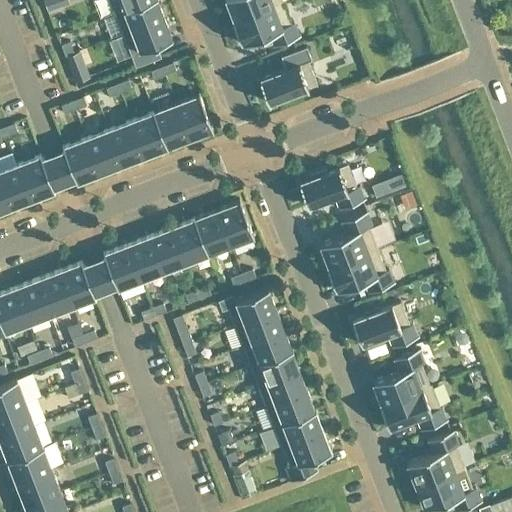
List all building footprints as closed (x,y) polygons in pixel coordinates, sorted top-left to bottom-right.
[(109,0),(114,12),(144,0),(109,0)] [(144,0),(114,12),(123,32),(163,16),(157,0),(144,0)] [(226,0),(233,18),(279,0),(226,0)] [(290,22),(281,0),(279,0),(233,18),(232,19),(240,41),(242,41),(242,42),(269,32),(273,44),(272,44),(272,45),(300,34),(300,33),(298,34),(294,21),(290,22)] [(163,16),(123,32),(136,65),(160,55),(156,43),(172,37),(163,16)] [(60,43),(65,54),(73,51),(69,40),(60,43)] [(259,77),(268,101),(280,97),(281,99),(296,93),(295,91),(317,83),(308,59),(311,58),(306,45),(280,55),(285,67),(259,77)] [(161,64),(164,73),(176,69),(172,60),(161,64)] [(150,69),(153,77),(164,73),(161,64),(150,69)] [(85,65),(72,70),(76,81),(89,76),(85,65)] [(116,82),(120,90),(131,86),(128,77),(116,82)] [(105,86),(109,95),(120,90),(116,82),(105,86)] [(198,92),(175,101),(189,136),(211,128),(212,129),(213,129),(198,90),(197,91),(198,92)] [(72,99),(75,107),(86,103),(83,94),(72,99)] [(72,99),(61,103),(64,111),(75,107),(72,99)] [(153,108),(152,108),(167,146),(168,146),(167,145),(189,136),(175,101),(153,109),(153,108)] [(152,110),(131,118),(144,154),(166,145),(166,146),(167,146),(152,108),(151,108),(152,110)] [(131,118),(108,127),(122,162),(144,154),(131,118)] [(2,125),(6,134),(16,129),(13,121),(2,125)] [(108,127),(86,135),(99,171),(122,162),(108,127)] [(63,143),(61,143),(76,181),(77,181),(77,180),(99,171),(86,135),(63,144),(63,143)] [(334,150),(311,158),(316,170),(338,161),(334,150)] [(39,153),(17,161),(31,197),(53,189),(53,190),(54,189),(40,151),(38,152),(39,153)] [(0,168),(0,185),(8,206),(30,197),(17,162),(0,168)] [(299,180),(308,205),(334,194),(339,206),(337,206),(338,207),(366,197),(365,196),(364,196),(359,183),(356,184),(347,162),(326,170),(325,168),(310,173),(311,176),(299,180)] [(403,173),(392,177),(396,187),(407,183),(403,173)] [(239,199),(216,207),(230,243),(252,234),(253,236),(254,235),(239,197),(238,197),(239,199)] [(194,215),(193,215),(207,252),(230,243),(216,207),(194,216),(194,215)] [(345,232),(319,242),(328,264),(328,265),(377,246),(368,225),(371,223),(366,210),(368,210),(367,209),(340,220),(340,221),(341,220),(345,232)] [(193,216),(171,225),(185,260),(207,252),(193,215),(193,216)] [(171,225),(149,233),(162,269),(185,260),(171,225)] [(127,242),(140,277),(162,269),(149,233),(127,242)] [(103,249),(103,250),(117,287),(118,287),(118,286),(140,277),(127,242),(104,250),(103,249)] [(385,268),(377,246),(328,265),(328,264),(326,265),(335,288),(336,287),(337,288),(363,278),(368,290),(367,290),(367,291),(395,280),(394,280),(393,280),(388,267),(385,268)] [(58,268),(71,304),(94,295),(94,296),(95,296),(80,258),(80,260),(58,268)] [(241,271),(244,279),(255,275),(252,266),(241,271)] [(58,268),(35,277),(49,312),(71,304),(58,268)] [(230,275),(233,284),(244,279),(241,271),(230,275)] [(35,277),(13,285),(27,321),(49,312),(35,277)] [(196,288),(199,297),(210,292),(207,284),(196,288)] [(0,319),(4,331),(5,331),(5,329),(27,321),(13,285),(0,290),(0,319)] [(234,323),(275,307),(267,287),(235,299),(233,293),(218,299),(221,309),(228,306),(234,323)] [(184,292),(188,301),(199,297),(196,288),(184,292)] [(352,319),(361,343),(387,333),(391,344),(390,344),(391,345),(419,335),(418,334),(417,334),(412,321),(409,323),(400,300),(379,308),(378,306),(363,312),(364,314),(352,319)] [(151,305),(154,314),(166,309),(162,301),(151,305)] [(140,310),(143,318),(154,314),(151,305),(140,310)] [(242,344),(283,328),(275,307),(234,323),(242,344)] [(182,343),(191,339),(181,313),(172,316),(182,343)] [(82,332),(85,340),(97,336),(93,328),(82,332)] [(242,344),(250,364),(292,347),(291,348),(283,328),(242,344)] [(71,336),(74,345),(85,340),(82,332),(71,336)] [(191,339),(182,343),(187,354),(195,351),(191,339)] [(37,349),(41,358),(52,353),(48,345),(37,349)] [(399,369),(372,379),(380,402),(381,402),(429,384),(429,383),(421,362),(424,360),(419,348),(420,347),(420,346),(393,357),(393,358),(394,357),(399,369)] [(257,384),(298,368),(291,348),(292,348),(292,347),(250,364),(257,384)] [(26,353),(29,362),(41,358),(37,349),(26,353)] [(70,370),(74,381),(83,378),(78,367),(70,370)] [(298,368),(257,384),(265,404),(306,388),(298,368)] [(198,384),(207,380),(203,369),(194,373),(198,384)] [(16,377),(0,382),(0,409),(25,400),(16,377)] [(74,381),(78,392),(87,389),(83,378),(74,381)] [(198,384),(202,395),(211,392),(207,380),(198,384)] [(379,402),(388,426),(416,415),(421,427),(419,427),(420,428),(448,417),(447,417),(446,417),(441,404),(440,405),(431,382),(429,383),(429,384),(381,402),(380,402),(379,402)] [(306,388),(265,404),(273,424),(315,408),(314,408),(306,388)] [(25,400),(0,409),(0,435),(34,422),(25,400)] [(315,408),(273,424),(281,445),(322,429),(314,409),(315,408)] [(218,409),(209,412),(213,424),(222,420),(218,409)] [(87,415),(91,426),(100,423),(96,411),(87,415)] [(163,431),(192,427),(190,411),(161,414),(163,431)] [(34,422),(0,435),(0,440),(7,459),(44,444),(43,444),(42,444),(34,422)] [(91,426),(96,437),(104,434),(100,423),(91,426)] [(216,432),(221,444),(233,439),(229,427),(216,432)] [(406,460),(415,484),(464,465),(455,443),(458,442),(454,429),(455,428),(454,428),(427,438),(427,439),(428,439),(433,450),(406,460)] [(322,429),(281,445),(288,465),(285,466),(290,478),(289,479),(317,469),(317,468),(316,468),(311,457),(331,449),(331,448),(330,449),(322,429)] [(44,444),(7,459),(15,481),(51,467),(43,445),(44,445),(44,444)] [(395,449),(381,453),(387,471),(400,467),(395,449)] [(229,464),(238,461),(233,450),(225,453),(229,464)] [(104,460),(108,471),(117,467),(113,456),(104,460)] [(247,458),(238,461),(230,464),(234,474),(248,468),(250,468),(247,458)] [(464,465),(415,484),(424,507),(451,497),(455,508),(454,509),(482,499),(482,498),(480,499),(475,486),(472,487),(464,465)] [(51,467),(15,481),(24,503),(60,489),(51,467)] [(117,467),(108,471),(113,482),(121,479),(117,467)] [(60,489),(24,503),(27,511),(68,511),(70,511),(69,511),(68,511),(60,489)] [(492,502),(495,511),(507,511),(502,498),(492,502)] [(121,504),(124,511),(134,511),(130,501),(121,504)] [(490,502),(479,507),(480,511),(487,511),(493,510),(490,502)]
